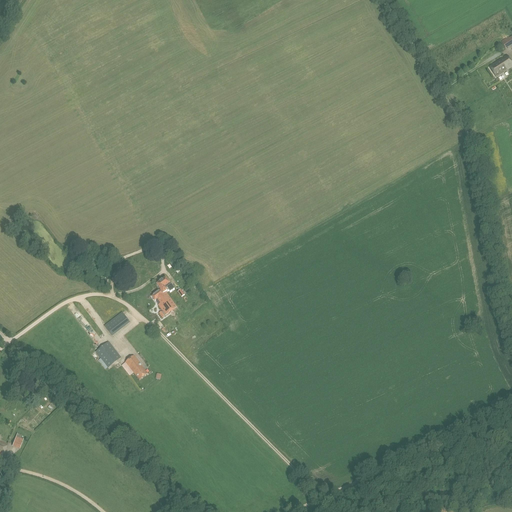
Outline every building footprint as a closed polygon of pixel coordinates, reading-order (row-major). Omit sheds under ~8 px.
[(490,67),(497,78),(511,67),(511,62),(507,56),(490,67)] [(168,261),(174,270),(179,266),(173,258),(168,261)] [(177,308),(166,292),(168,290),(166,287),(170,284),(166,278),(157,285),(161,290),(152,297),(160,308),(157,311),(162,318),(177,308)] [(185,289),(182,290),(178,292),(182,298),(186,295),(185,295),(188,293),(185,289)] [(109,323),(116,333),(130,322),(123,313),(109,323)] [(102,341),(88,319),(82,323),(89,334),(90,334),(97,344),(102,341)] [(109,368),(121,358),(109,342),(96,352),(109,368)] [(134,373),(140,381),(148,374),(135,356),(126,363),(129,367),(126,370),(130,376),(134,373)] [(13,447),(20,450),(24,440),(21,439),(22,435),(18,434),(13,447)] [(0,454),(4,456),(8,444),(0,441),(0,454)]
